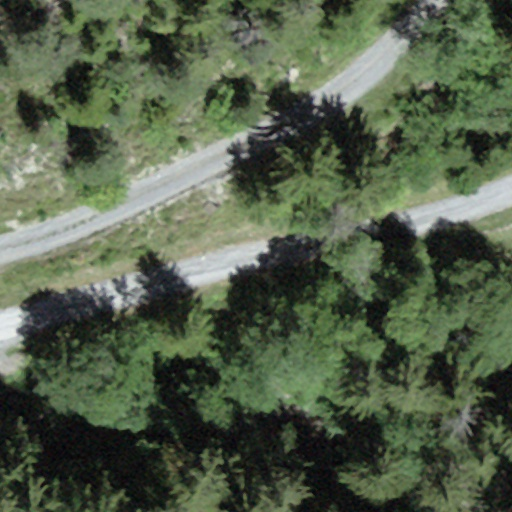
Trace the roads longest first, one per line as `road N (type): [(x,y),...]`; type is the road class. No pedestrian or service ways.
road 1 (unclassified): [(511,184),(413,220),(59,305),(0,333)]
road 2 (track): [(0,249),(60,233),(265,136),(362,66),(426,0)]
